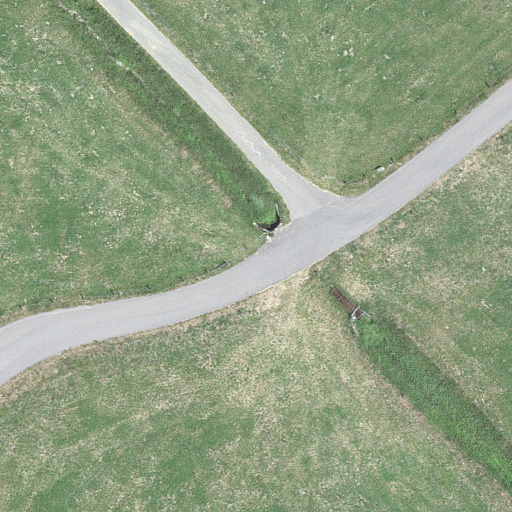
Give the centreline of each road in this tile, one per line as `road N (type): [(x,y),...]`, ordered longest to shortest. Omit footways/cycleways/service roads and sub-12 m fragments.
road 1 (track): [(0,372),(25,352),(91,329),(202,304),(339,236),(511,112)]
road 2 (track): [(339,236),(106,0)]
